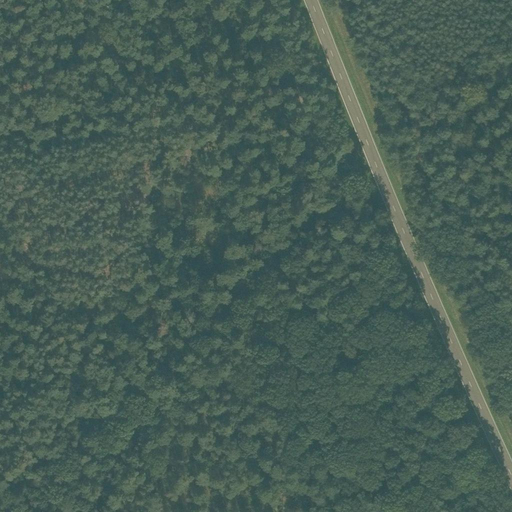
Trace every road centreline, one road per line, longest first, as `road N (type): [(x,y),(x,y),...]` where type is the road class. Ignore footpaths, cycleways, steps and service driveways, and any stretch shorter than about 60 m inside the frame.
road 1 (primary): [(511,475),(312,0)]
road 2 (track): [(224,309),(4,511)]
road 3 (track): [(224,309),(181,263),(160,255),(32,251),(0,239)]
road 4 (track): [(339,205),(272,51),(263,0)]
road 5 (track): [(339,205),(224,309)]
